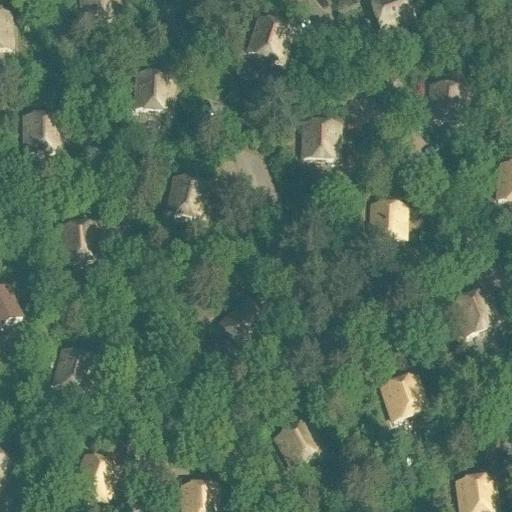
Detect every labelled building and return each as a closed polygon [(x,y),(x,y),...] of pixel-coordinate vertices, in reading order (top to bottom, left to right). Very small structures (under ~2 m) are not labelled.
[(119,26),(115,0),(79,0),(84,31),(119,26)] [(374,14),(383,40),(422,26),(413,1),(374,14)] [(0,56),(11,57),(10,21),(0,21),(0,56)] [(293,37),(259,25),(248,59),(282,71),(293,37)] [(137,81),(135,117),(170,119),(173,84),(137,81)] [(431,93),(429,128),(464,131),(467,95),(431,93)] [(24,124),(25,160),(60,159),(60,124),(24,124)] [(302,166),(338,167),(339,132),(304,131),(302,166)] [(497,207),(511,208),(511,172),(502,172),(497,207)] [(167,219),(202,227),(210,192),(175,184),(167,219)] [(371,245),(404,246),(406,213),(372,211),(371,245)] [(99,267),(99,257),(97,232),(61,235),(63,257),(64,270),(99,267)] [(8,294),(0,297),(0,334),(22,325),(16,312),(19,311),(14,301),(12,302),(8,294)] [(499,331),(486,298),(453,311),(466,344),(499,331)] [(220,332),(243,359),(270,335),(247,309),(220,332)] [(54,392),(89,401),(98,366),(63,357),(54,392)] [(382,396),(394,429),(427,417),(416,384),(382,396)] [(276,446),(293,477),(324,460),(307,429),(276,446)] [(0,489),(14,472),(0,461),(0,489)] [(73,496),(106,509),(119,476),(86,463),(73,496)] [(457,489),(460,511),(495,511),(492,485),(457,489)] [(218,511),(219,493),(183,494),(183,511),(218,511)]
